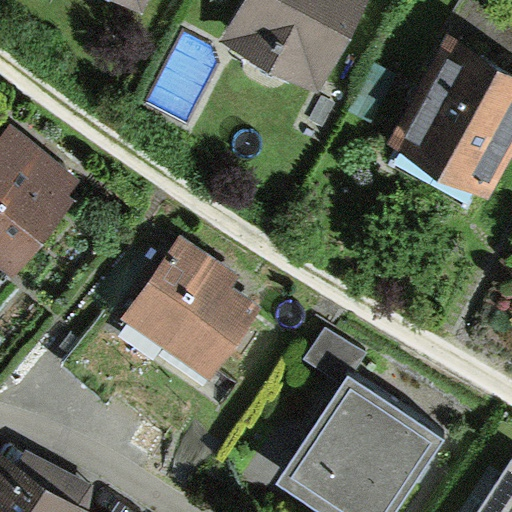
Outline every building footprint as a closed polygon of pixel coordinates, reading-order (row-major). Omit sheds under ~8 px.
[(112,0),(141,16),(150,0),(112,0)] [(242,0),(220,42),(319,94),(368,0),(242,0)] [(511,157),(511,71),(449,36),(388,143),(488,200),(511,157)] [(81,180),(11,124),(0,137),(0,268),(13,279),(76,200),(70,195),(81,180)] [(218,262),(180,235),(121,320),(210,382),(263,307),(234,287),(240,277),(218,262)] [(326,326),(304,359),(342,384),(348,375),(352,378),(367,353),(326,326)] [(352,378),(348,375),(342,384),(276,484),(318,511),(397,511),(418,480),(446,439),(352,378)] [(163,432),(141,417),(125,439),(148,454),(163,432)] [(18,463),(0,450),(0,511),(94,511),(79,502),(18,463)] [(26,450),(18,463),(79,502),(91,484),(26,450)] [(511,511),(511,459),(488,497),(478,511),(511,511)]
